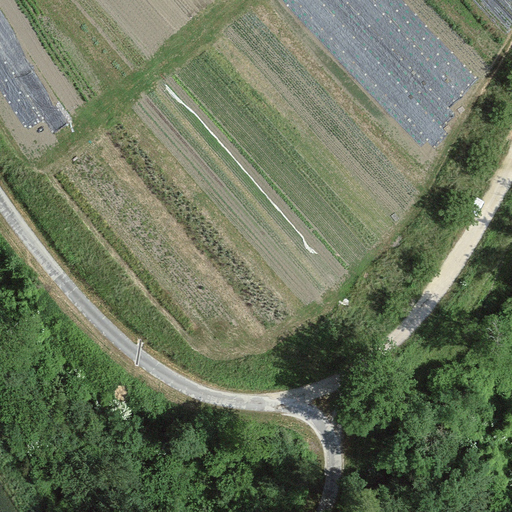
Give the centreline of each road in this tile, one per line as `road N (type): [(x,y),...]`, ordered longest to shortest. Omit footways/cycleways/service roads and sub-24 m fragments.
road 1 (track): [(0,198),(83,304),(172,379),(224,399),(312,413),(335,454),(324,511)]
road 2 (track): [(281,405),(364,365),(417,317),(511,160)]
